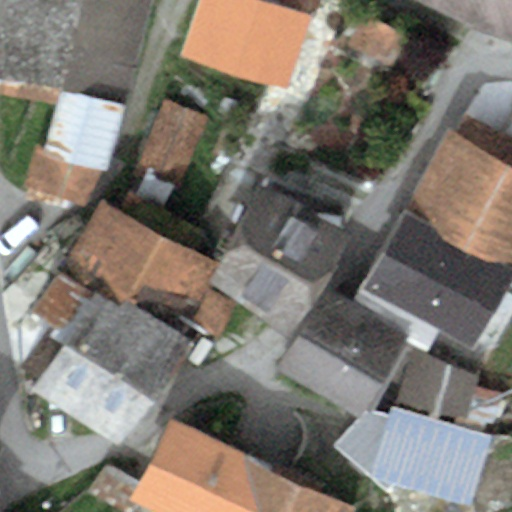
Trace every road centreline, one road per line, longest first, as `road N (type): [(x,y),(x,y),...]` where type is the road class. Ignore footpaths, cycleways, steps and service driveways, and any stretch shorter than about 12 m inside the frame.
road 1 (residential): [(511,46),(498,53),(383,218),(247,351),(87,471),(21,478)]
road 2 (residential): [(0,325),(21,478)]
